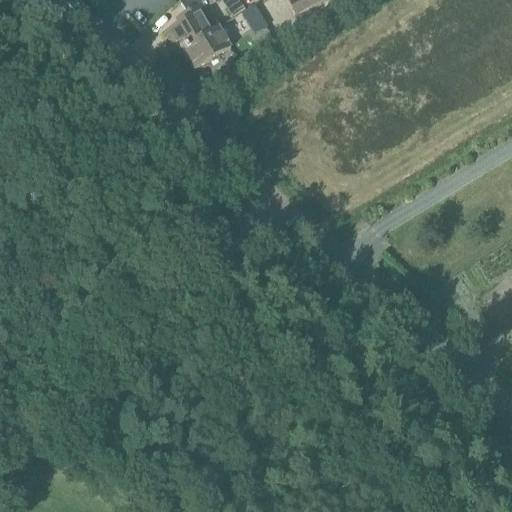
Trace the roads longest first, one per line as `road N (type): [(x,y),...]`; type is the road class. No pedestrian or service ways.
road 1 (unknown): [(507,511),(247,297),(205,252),(93,173),(0,82)]
road 2 (tertiary): [(511,410),(273,198)]
road 3 (track): [(0,427),(218,249)]
road 4 (unclassified): [(353,0),(181,116)]
road 5 (tertiary): [(181,116),(47,0)]
road 6 (tertiary): [(273,198),(181,116)]
